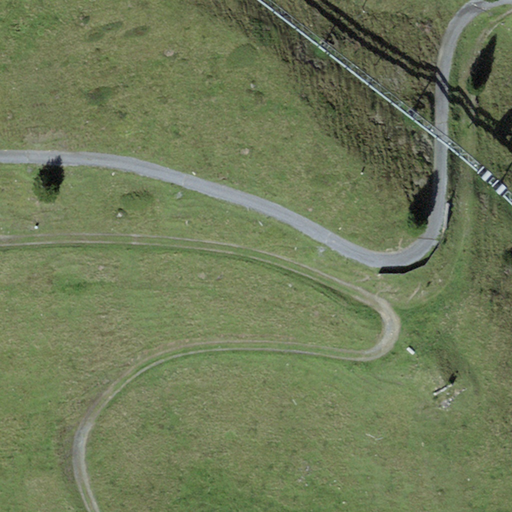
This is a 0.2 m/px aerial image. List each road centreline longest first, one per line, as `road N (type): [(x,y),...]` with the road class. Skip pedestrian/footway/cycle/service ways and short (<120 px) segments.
road 1 (track): [(87,511),(76,487),(73,437),(103,397),(146,364),(233,346),(354,356),(378,351),(381,322),(344,291),(279,262),(214,249),(108,239),(0,246)]
road 2 (track): [(0,163),(82,161),(161,175),(272,214),(371,264),(409,255),(428,210),(445,49),(468,6),(511,0)]
